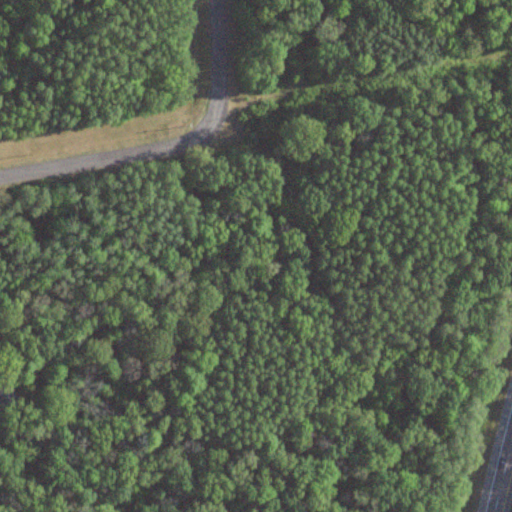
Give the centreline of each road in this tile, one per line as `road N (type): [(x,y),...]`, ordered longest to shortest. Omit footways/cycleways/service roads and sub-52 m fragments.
road 1 (residential): [(0,168),(199,137),(205,0)]
road 2 (motorway): [(511,342),(469,511)]
